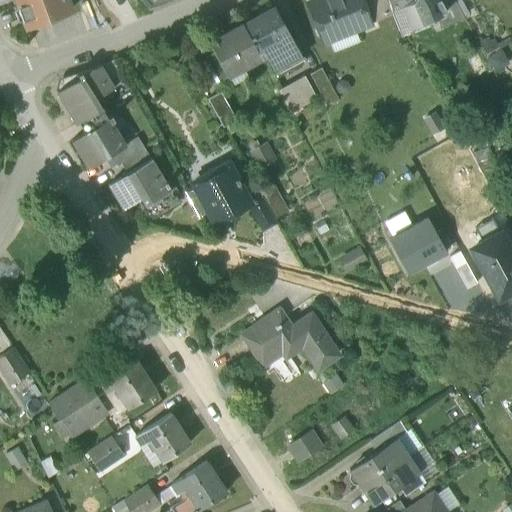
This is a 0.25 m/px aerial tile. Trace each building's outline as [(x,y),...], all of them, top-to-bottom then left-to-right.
[(66,0),(15,0),(17,3),(18,3),(26,27),(71,10),(66,0)] [(317,0),(308,4),(316,25),(314,30),(317,36),(322,38),(323,43),(370,24),(360,0),(317,0)] [(385,0),(360,0),(370,24),(392,15),(388,5),(385,0)] [(385,0),(388,5),(400,0),(417,0),(401,7),(411,31),(428,24),(425,19),(434,15),(431,7),(441,3),(439,0),(385,0)] [(448,0),(441,3),(431,7),(434,15),(440,29),(464,19),(454,2),(453,0),(448,0)] [(274,8),(242,25),(258,53),(262,51),(280,41),(285,50),(294,45),(274,8)] [(242,25),(209,43),(227,77),(261,58),(258,53),(242,25)] [(280,41),(262,51),(274,72),(301,57),(294,45),(285,50),(280,41)] [(124,81),(113,60),(101,67),(113,88),(124,81)] [(100,65),(77,73),(79,77),(56,92),(65,106),(69,104),(72,110),(69,112),(76,124),(82,121),(102,108),(96,98),(113,88),(101,67),(100,65)] [(321,68),(309,74),(326,106),(338,100),(321,68)] [(304,77),(291,84),(302,104),(315,97),(304,77)] [(419,84),(428,99),(436,93),(428,78),(419,84)] [(291,84),(279,91),(289,111),(302,104),(291,84)] [(236,120),(220,92),(207,99),(222,127),(236,120)] [(124,145),(102,108),(82,121),(88,131),(71,141),(85,164),(101,154),(104,158),(124,146),(124,145)] [(422,119),(431,135),(432,135),(443,129),(444,128),(435,112),(422,119)] [(443,129),(432,135),(436,143),(448,136),(443,129)] [(137,138),(124,145),(124,146),(104,158),(110,169),(121,163),(144,149),(137,138)] [(260,148),(252,153),(259,167),(272,159),(268,150),(262,153),(260,148)] [(144,149),(121,163),(127,173),(150,159),(144,149)] [(127,173),(110,184),(123,205),(130,207),(141,200),(151,215),(158,216),(177,204),(150,159),(127,173)] [(249,204),(226,161),(206,172),(209,178),(194,186),(209,213),(214,222),(247,205),(249,204)] [(286,212),(270,181),(256,188),(261,197),(273,219),(286,212)] [(309,185),(300,189),(303,196),(313,192),(309,185)] [(209,213),(194,186),(184,192),(198,219),(209,213)] [(273,219),(261,197),(249,204),(247,205),(262,231),(275,224),(273,219)] [(408,274),(447,253),(427,217),(388,238),(408,274)] [(470,250),(497,299),(511,290),(511,256),(500,233),(470,250)] [(359,249),(343,258),(349,269),(365,260),(359,249)] [(460,251),(449,258),(465,288),(477,282),(460,251)] [(279,309),(242,334),(262,364),(281,351),(285,357),(302,345),(291,327),(279,309)] [(338,355),(310,314),(291,327),(302,345),(318,368),(338,355)] [(13,349),(0,357),(0,371),(9,386),(28,374),(13,349)] [(135,361),(99,384),(104,392),(113,386),(128,408),(155,391),(154,390),(154,391),(135,362),(135,361)] [(107,412),(85,379),(48,404),(69,437),(107,412)] [(292,395),(285,399),(293,410),(299,405),(292,395)] [(190,443),(189,444),(171,415),(171,414),(135,437),(140,446),(149,440),(163,462),(190,444),(190,443)] [(343,416),(329,426),(339,439),(353,430),(343,416)] [(323,420),(312,428),(328,450),(340,443),(323,420)] [(399,422),(369,443),(375,453),(396,439),(396,440),(406,433),(399,422)] [(309,434),(289,446),(299,461),(319,448),(309,434)] [(100,472),(124,457),(112,438),(88,453),(100,472)] [(375,453),(349,470),(361,488),(407,457),(396,440),(396,439),(375,453)] [(15,472),(27,465),(17,448),(5,455),(15,472)] [(407,457),(361,488),(372,505),(398,488),(419,474),(407,457)] [(207,462),(171,485),(176,493),(178,492),(182,500),(170,508),(172,511),(196,511),(226,493),(226,492),(225,492),(207,463),(208,463),(207,462)] [(419,474),(398,488),(404,498),(425,484),(419,474)] [(171,485),(155,496),(160,504),(165,511),(170,508),(182,500),(178,492),(176,493),(171,485)] [(149,486),(124,502),(129,509),(130,511),(148,511),(160,504),(155,496),(149,486)] [(444,486),(435,492),(445,509),(454,503),(444,486)] [(406,511),(405,511),(443,511),(432,494),(406,511)] [(113,511),(125,511),(129,509),(124,502),(112,510),(113,511)] [(399,502),(383,511),(405,511),(406,511),(399,502)] [(49,511),(45,503),(23,511),(49,511)]
